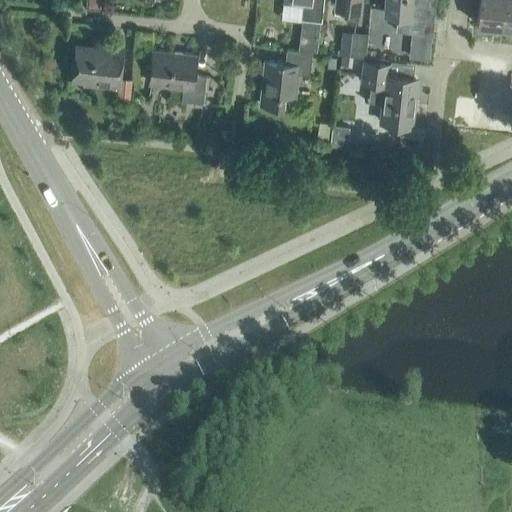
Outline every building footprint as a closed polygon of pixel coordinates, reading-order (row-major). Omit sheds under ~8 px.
[(101,0),(88,0),(88,7),(100,8),(101,0)] [(321,21),(323,0),(283,0),(303,2),(301,19),(321,21)] [(357,21),(359,0),(335,0),(335,5),(347,7),(346,20),(357,21)] [(384,0),(383,10),(397,12),(396,30),(411,31),(429,33),(430,33),(433,3),(435,2),(434,0),(384,0)] [(501,26),(504,0),(479,0),(476,24),(501,26)] [(511,27),(511,0),(504,0),(501,26),(511,27)] [(365,57),(368,33),(352,31),(349,55),(365,57)] [(429,33),(411,31),(408,57),(427,59),(429,33)] [(117,86),(122,46),(104,44),(104,47),(77,44),(73,78),(92,80),(91,83),(117,86)] [(309,74),(312,51),(286,48),(285,62),(264,59),(262,70),(264,71),(261,103),(279,105),(281,94),(293,95),(296,72),(309,74)] [(203,102),(206,75),(194,74),(196,54),(154,50),(151,82),(183,85),(181,99),(203,102)] [(341,55),(340,64),(348,65),(349,56),(341,55)] [(336,58),(328,57),(327,66),(336,67),(336,58)] [(361,81),(371,82),(369,100),(383,102),(381,119),(410,122),(415,79),(387,75),(388,63),(363,61),(361,81)] [(131,78),(118,77),(117,86),(116,96),(129,98),(131,78)] [(320,122),(317,136),(328,138),(331,125),(320,122)]
